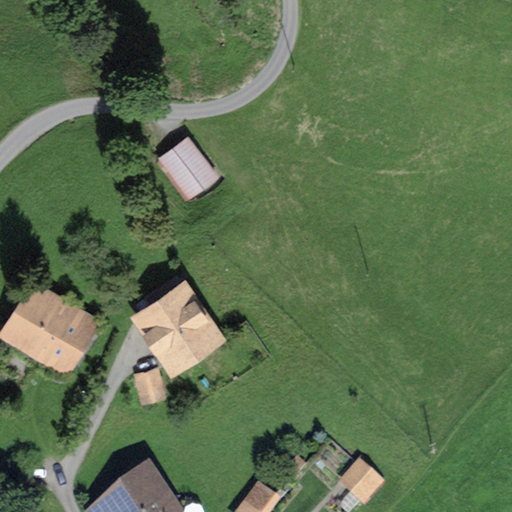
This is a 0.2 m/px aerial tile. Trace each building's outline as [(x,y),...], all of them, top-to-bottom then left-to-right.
[(162,159),(189,195),(216,176),(189,141),(162,159)] [(94,323),(37,286),(11,327),(68,364),(94,323)] [(211,336),(181,291),(145,314),(162,341),(156,345),(169,364),(211,336)] [(161,394),(156,372),(139,376),(144,399),(161,394)] [(360,466),(347,481),(364,496),(377,481),(360,466)] [(96,510),(97,511),(165,511),(142,479),(96,510)] [(28,480),(6,493),(14,506),(36,493),(28,480)] [(258,492),(243,511),(263,511),(271,501),(258,492)]
